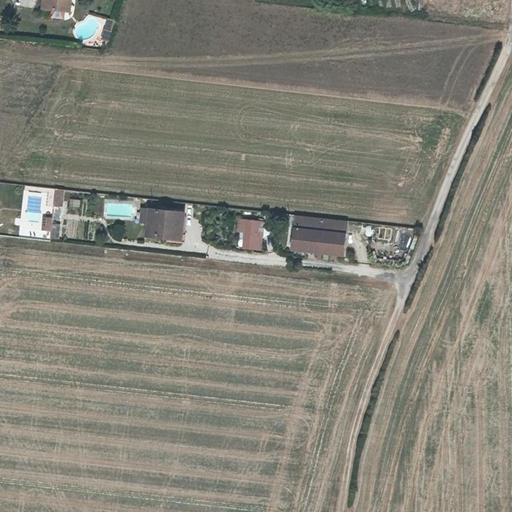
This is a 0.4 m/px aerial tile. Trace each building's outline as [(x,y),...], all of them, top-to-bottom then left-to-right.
[(63,0),(40,0),(39,7),(62,10),(63,0)] [(111,29),(105,27),(102,36),(108,38),(111,29)] [(53,188),(53,206),(64,206),(64,188),(53,188)] [(150,234),(170,236),(171,231),(184,231),(186,211),(151,208),(150,234)] [(324,217),(297,214),(294,249),(301,250),(319,252),(346,255),(347,232),(349,220),(324,217)] [(56,218),(48,217),(46,229),(54,230),(56,218)] [(248,231),(249,220),(241,220),(239,230),(248,231)] [(265,222),(249,220),(248,231),(247,247),(262,249),(265,222)]
